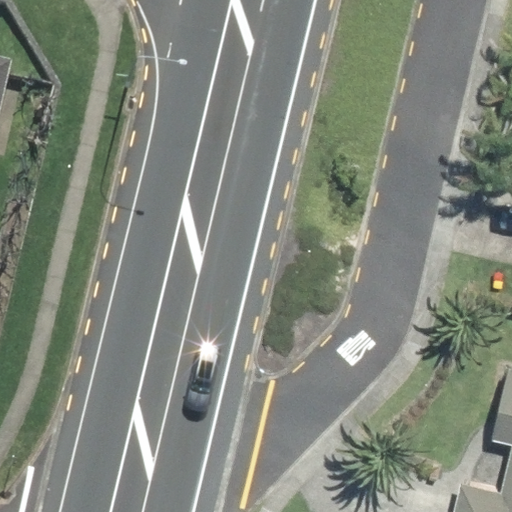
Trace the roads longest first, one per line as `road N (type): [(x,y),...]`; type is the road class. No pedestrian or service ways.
road 1 (residential): [(441,0),(358,340),(138,434)]
road 2 (secondary): [(233,0),(138,434)]
